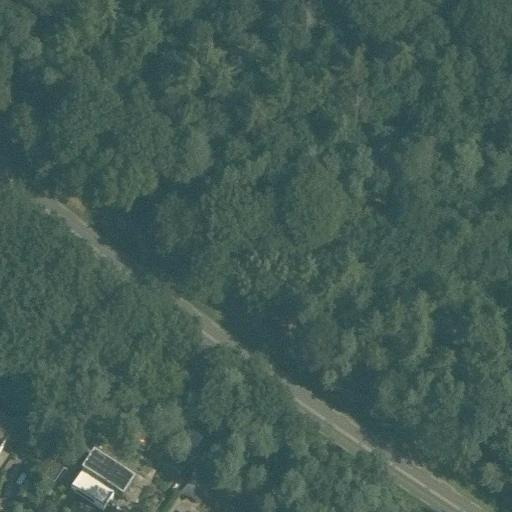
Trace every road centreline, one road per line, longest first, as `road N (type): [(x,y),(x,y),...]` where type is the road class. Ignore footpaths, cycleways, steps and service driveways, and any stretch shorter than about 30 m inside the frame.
road 1 (primary): [(462,511),(164,306),(0,173)]
road 2 (track): [(511,106),(382,0)]
